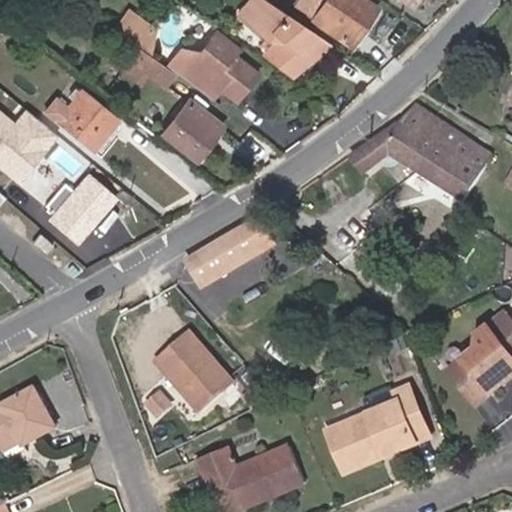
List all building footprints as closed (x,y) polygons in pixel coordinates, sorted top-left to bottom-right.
[(317,35),(265,0),(249,0),(237,14),(266,39),(267,38),(273,44),(268,49),(263,54),(291,76),(329,46),(315,37),(317,35)] [(351,47),(377,8),(365,0),(299,0),(293,8),(351,47)] [(154,30),(128,11),(115,28),(139,46),(143,49),(152,38),(154,30)] [(257,74),(233,54),(237,48),(215,31),(198,53),(183,53),(170,70),(175,73),(206,97),(215,85),(235,101),(257,74)] [(273,44),(267,38),(266,39),(262,43),(268,49),(273,44)] [(143,49),(139,46),(129,59),(147,73),(164,86),(174,73),(143,49)] [(147,73),(129,59),(121,70),(140,83),(147,73)] [(511,87),(501,121),(511,125),(511,87)] [(72,100),(79,92),(74,88),(67,96),(72,100)] [(93,151),(118,121),(80,90),(79,92),(72,100),(66,108),(58,118),(56,121),(93,151)] [(66,108),(55,100),(48,110),(58,118),(66,108)] [(222,126),(188,100),(161,134),(195,160),(222,126)] [(491,155),(416,104),(399,123),(352,156),(365,173),(391,154),(463,200),(491,155)] [(12,121),(0,111),(0,170),(18,186),(60,136),(25,106),(12,121)] [(77,241),(113,199),(87,176),(50,219),(77,241)] [(46,208),(26,191),(14,205),(33,222),(46,208)] [(274,242),(259,218),(188,259),(202,284),(274,242)] [(52,245),(39,234),(32,242),(46,253),(52,245)] [(511,367),(511,322),(505,314),(478,334),(477,348),(450,369),(477,405),(504,382),(508,371),(511,367)] [(235,383),(189,331),(155,360),(201,413),(235,383)] [(268,402),(260,382),(243,396),(254,409),(268,402)] [(432,438),(410,386),(391,394),(394,402),(383,407),(371,412),(328,430),(345,474),(432,438)] [(57,428),(35,387),(0,406),(0,448),(4,447),(20,438),(22,442),(24,445),(57,428)] [(394,402),(391,394),(389,391),(367,400),(371,412),(383,407),(394,402)] [(6,451),(22,442),(20,438),(4,447),(6,451)] [(236,511),(306,483),(290,445),(237,467),(229,446),(200,458),(221,511),(236,511)]
